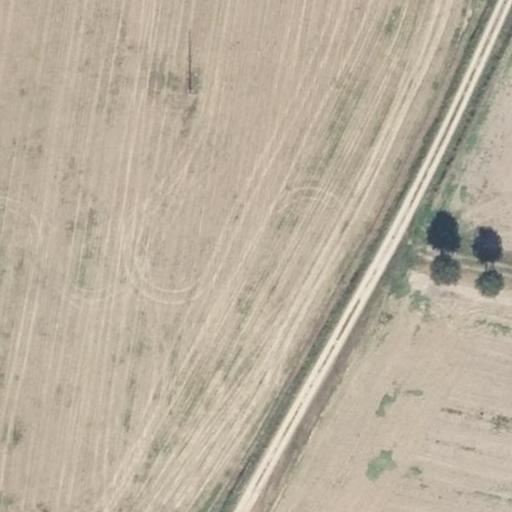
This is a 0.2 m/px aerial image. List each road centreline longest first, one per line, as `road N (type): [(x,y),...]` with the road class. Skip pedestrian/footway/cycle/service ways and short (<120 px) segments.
road 1 (unclassified): [(506,0),(392,234),(241,511)]
road 2 (track): [(392,234),(511,266)]
